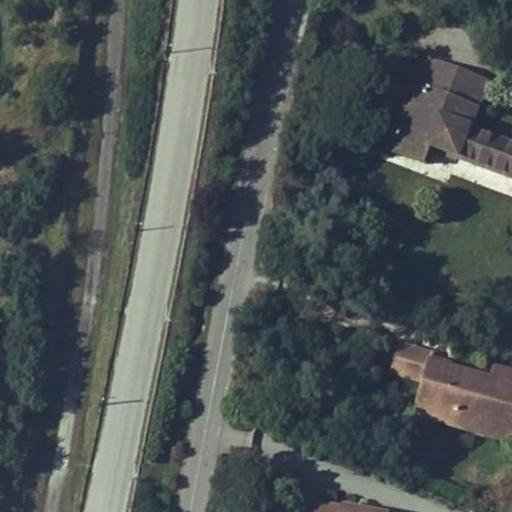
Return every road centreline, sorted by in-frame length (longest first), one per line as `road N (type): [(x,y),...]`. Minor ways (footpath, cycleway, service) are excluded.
road 1 (unclassified): [(189,511),(290,0)]
road 2 (unclassified): [(101,511),(179,114),(191,0)]
